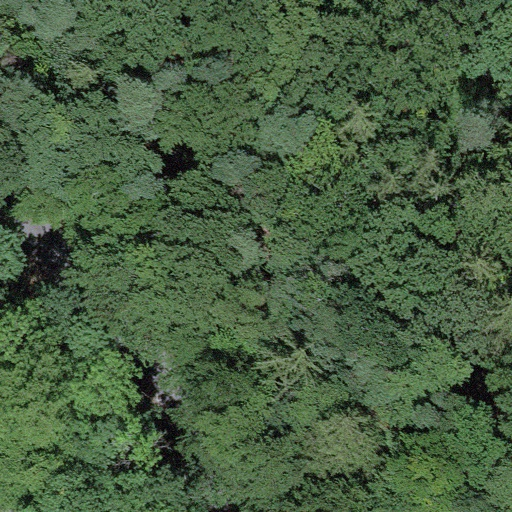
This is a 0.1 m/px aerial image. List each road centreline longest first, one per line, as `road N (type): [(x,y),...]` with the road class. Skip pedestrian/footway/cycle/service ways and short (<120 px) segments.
road 1 (unclassified): [(226,511),(191,419),(0,210)]
road 2 (track): [(394,0),(511,116)]
